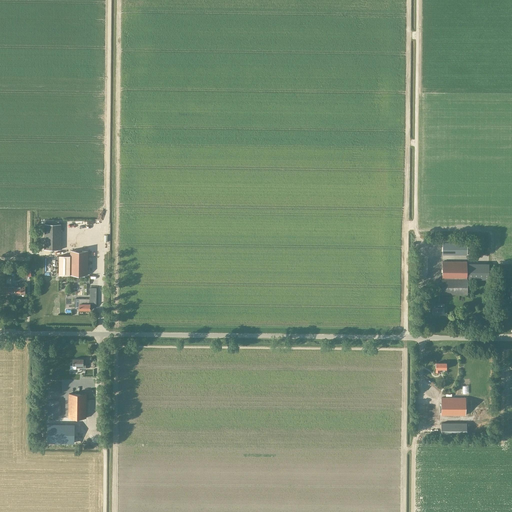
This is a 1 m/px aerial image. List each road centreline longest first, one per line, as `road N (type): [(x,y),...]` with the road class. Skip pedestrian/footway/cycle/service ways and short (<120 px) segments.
road 1 (unclassified): [(511,338),(0,333)]
road 2 (track): [(420,246),(417,0)]
